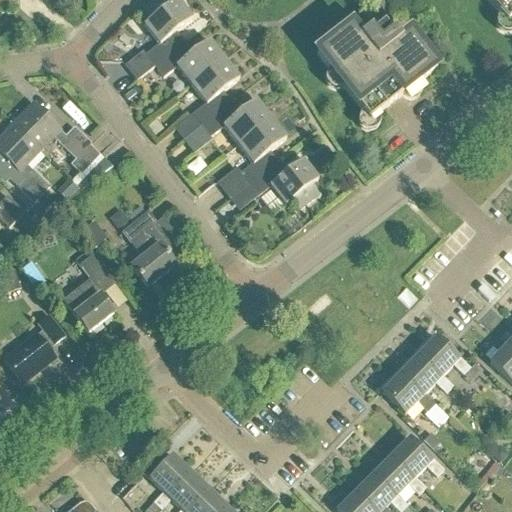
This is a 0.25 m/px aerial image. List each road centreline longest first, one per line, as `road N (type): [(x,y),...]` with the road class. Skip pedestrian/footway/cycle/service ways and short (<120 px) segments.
road 1 (tertiary): [(255,296),(511,90)]
road 2 (tertiary): [(0,495),(255,296)]
road 3 (residential): [(255,296),(71,56)]
